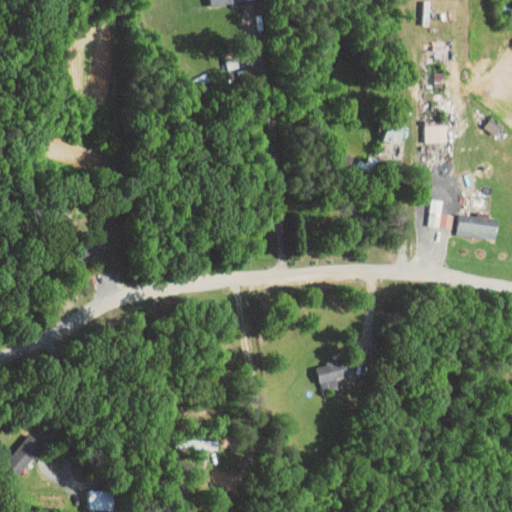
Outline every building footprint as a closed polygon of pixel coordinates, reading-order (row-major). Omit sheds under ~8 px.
[(484,126),(496,135),(503,125),(491,117),(484,126)] [(424,142),(446,142),(446,122),(424,122),(424,142)] [(497,218),(488,217),(489,212),(477,210),(476,215),(459,213),(456,233),(494,238),(497,218)] [(428,225),(451,228),(453,214),(430,211),(428,225)] [(322,391),(349,383),(342,358),(315,366),(322,391)] [(216,440),(179,439),(179,448),(215,448),(216,440)] [(108,504),(109,484),(82,483),(81,503),(108,504)]
